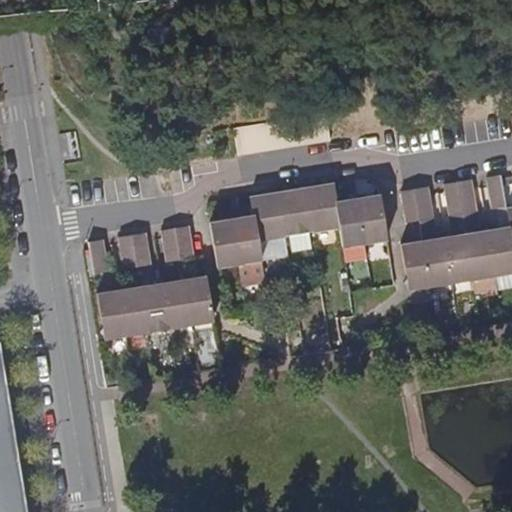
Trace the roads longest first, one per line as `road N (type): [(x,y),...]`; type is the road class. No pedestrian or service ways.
road 1 (residential): [(43,226),(168,206),(203,179),(329,156),(395,170),(511,150)]
road 2 (residential): [(43,226),(89,511)]
road 3 (residential): [(7,0),(43,226)]
